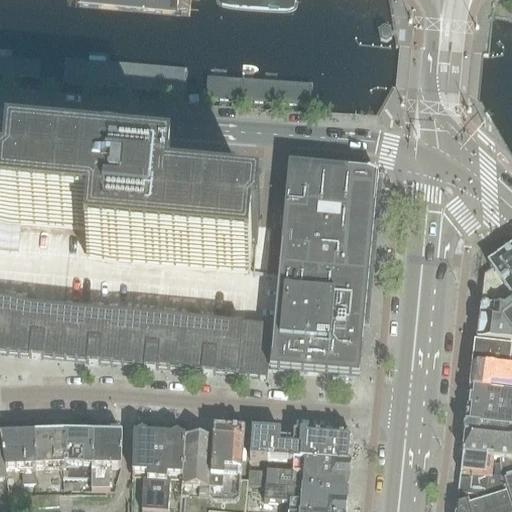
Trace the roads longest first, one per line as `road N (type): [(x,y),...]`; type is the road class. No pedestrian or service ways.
road 1 (secondary): [(0,103),(378,137),(426,150)]
road 2 (residential): [(407,417),(91,394),(0,396)]
road 3 (secondary): [(407,417),(421,260)]
road 4 (secondary): [(426,150),(431,0)]
